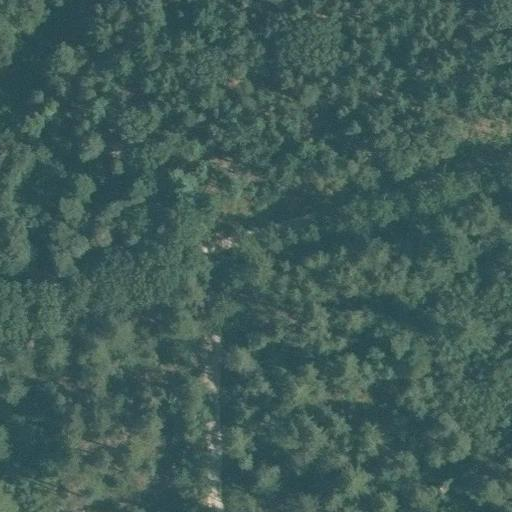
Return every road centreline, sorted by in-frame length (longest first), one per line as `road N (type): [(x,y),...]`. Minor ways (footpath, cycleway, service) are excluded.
road 1 (unknown): [(511,76),(412,100),(137,137),(79,155),(0,205)]
road 2 (track): [(511,155),(0,297)]
